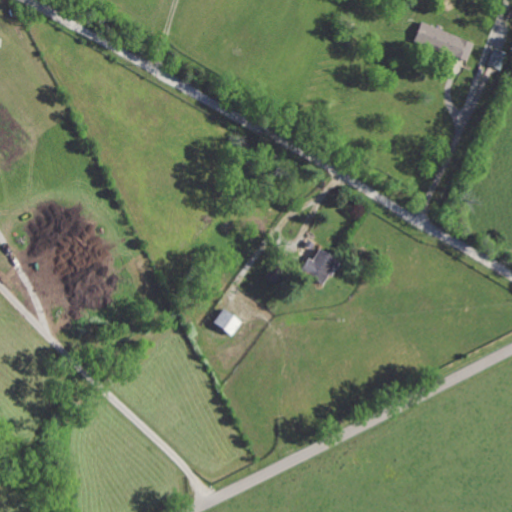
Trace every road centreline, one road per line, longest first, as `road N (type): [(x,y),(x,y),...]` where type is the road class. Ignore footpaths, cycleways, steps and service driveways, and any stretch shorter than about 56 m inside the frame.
road 1 (residential): [(511,277),(29,0)]
road 2 (residential): [(191,511),(511,350)]
